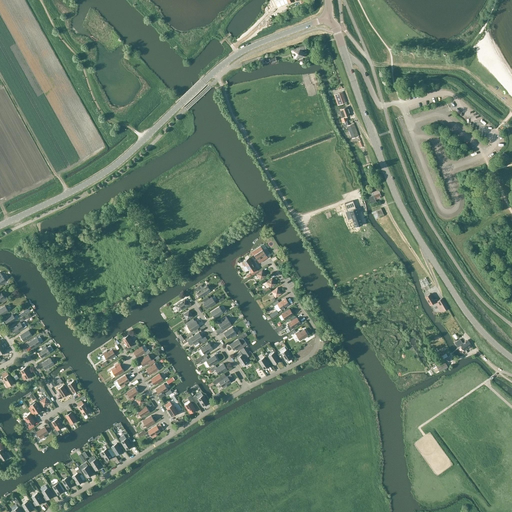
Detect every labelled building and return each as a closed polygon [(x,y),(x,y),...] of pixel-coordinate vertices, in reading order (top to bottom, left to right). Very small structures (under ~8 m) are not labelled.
[(304,45),(292,50),(295,59),(304,56),(302,50),(306,49),(304,45)] [(338,105),(345,102),(341,92),(334,95),(338,105)] [(341,115),(342,114),(343,117),(341,118),(342,122),(346,121),(344,117),(351,115),(348,106),(339,110),(341,115)] [(357,148),(363,146),(354,123),(348,125),(357,148)] [(373,195),(369,196),(372,203),(376,202),(375,200),(381,197),(379,190),(372,192),(373,195)] [(353,200),(345,203),(347,210),(349,210),(353,221),(360,219),(356,207),(355,208),(353,200)] [(258,260),(266,255),(262,249),(254,254),(258,260)] [(251,273),(256,270),(254,266),(249,258),(242,262),(244,266),(246,265),(249,270),(249,269),(251,273)] [(260,280),(266,276),(262,270),(256,274),(260,280)] [(271,275),(262,281),(263,284),(266,282),(270,288),(276,284),(271,275)] [(207,285),(196,292),(200,298),(210,291),(207,285)] [(275,297),(281,293),(277,288),(272,291),(275,297)] [(0,301),(1,300),(3,303),(8,300),(6,297),(5,298),(1,292),(0,292),(0,301)] [(435,300),(434,300),(430,294),(425,297),(430,305),(435,302),(441,312),(448,308),(442,298),(438,301),(437,300),(436,300),(435,300)] [(207,308),(216,303),(212,297),(203,303),(207,308)] [(281,309),(289,304),(285,298),(279,302),(277,300),(272,303),(274,306),(277,304),(281,309)] [(186,299),(181,302),(175,305),(178,311),(184,308),(185,308),(189,305),(186,299)] [(0,316),(0,317),(9,312),(5,306),(0,308),(0,316)] [(215,318),(223,312),(219,307),(211,312),(215,318)] [(285,320),(293,315),(290,309),(281,314),(285,320)] [(187,320),(193,316),(189,310),(183,314),(187,320)] [(8,325),(16,320),(12,314),(4,319),(8,325)] [(222,329),(231,323),(226,316),(222,319),(223,320),(219,323),(222,329)] [(297,317),(287,324),(288,325),(287,326),(289,328),(290,328),(291,330),(301,323),(297,317)] [(191,332),(199,326),(196,320),(187,326),(191,332)] [(15,333),(24,328),(20,322),(12,327),(15,333)] [(233,337),(237,334),(232,327),(224,333),(228,339),(232,336),(233,337)] [(299,331),(295,333),(300,340),(308,335),(304,329),(300,332),(299,331)] [(24,341),(32,336),(28,330),(20,335),(24,341)] [(199,332),(190,338),(195,345),(199,342),(198,341),(200,340),(202,343),(207,340),(205,337),(203,338),(199,332)] [(132,348),(137,345),(136,342),(133,343),(128,335),(122,339),(128,347),(131,346),(132,348)] [(32,349),(41,343),(37,337),(28,343),(32,349)] [(234,350),(242,345),(238,339),(230,344),(234,350)] [(464,354),(466,353),(467,352),(466,350),(472,345),(468,340),(463,343),(460,339),(455,342),(458,347),(461,345),(462,347),(459,348),(462,352),(463,352),(464,354)] [(203,359),(206,357),(208,356),(206,353),(213,349),(209,343),(201,348),(204,354),(201,356),(203,359)] [(42,358),(50,352),(46,345),(42,348),(42,349),(38,352),(42,358)] [(149,349),(145,351),(142,346),(133,351),(137,357),(144,353),(145,355),(150,352),(149,349)] [(115,354),(118,352),(116,348),(112,350),(112,349),(108,352),(107,351),(103,353),(107,360),(116,355),(115,354)] [(280,358),(281,359),(283,357),(286,362),(292,358),(286,349),(278,355),(278,356),(280,358)] [(242,366),(250,361),(247,357),(246,358),(243,354),(242,354),(240,351),(236,354),(238,357),(237,358),(242,366)] [(274,364),(279,361),(274,352),(268,356),(274,364)] [(144,366),(149,363),(150,365),(155,362),(154,359),(152,360),(148,355),(140,360),(144,366)] [(208,359),(206,357),(203,359),(201,360),(203,363),(206,361),(210,366),(218,361),(214,355),(208,359)] [(264,369),(270,366),(264,357),(258,361),(264,369)] [(45,369),(54,364),(50,358),(42,363),(45,369)] [(439,371),(448,367),(445,362),(436,366),(439,371)] [(150,375),(158,369),(155,363),(146,369),(150,375)] [(219,375),(227,369),(223,363),(217,367),(215,365),(210,368),(212,371),(215,369),(219,375)] [(115,366),(111,369),(115,376),(124,371),(120,365),(116,368),(115,366)] [(24,380),(32,375),(26,367),(20,371),(23,375),(22,376),(24,380)] [(9,374),(7,371),(2,374),(4,377),(3,378),(6,382),(5,383),(7,387),(14,383),(9,374)] [(155,385),(163,379),(159,373),(151,379),(155,385)] [(227,376),(219,381),(223,388),(227,386),(226,384),(231,382),(230,381),(234,379),(230,374),(227,376)] [(125,384),(129,381),(125,375),(117,380),(121,387),(125,385),(125,384)] [(68,385),(70,388),(73,393),(79,389),(73,381),(68,385)] [(164,384),(157,388),(156,389),(159,395),(158,395),(160,398),(164,395),(163,393),(168,389),(164,384)] [(63,385),(59,388),(57,389),(63,397),(69,394),(63,385)] [(135,387),(132,388),(126,392),(130,398),(139,393),(135,387)] [(39,398),(40,401),(44,407),(50,403),(46,397),(45,397),(44,395),(39,398)] [(136,399),(139,405),(140,406),(143,404),(142,403),(145,401),(142,395),(136,399)] [(203,395),(197,399),(203,407),(209,403),(203,395)] [(185,405),(184,406),(184,407),(185,408),(186,409),(186,408),(190,413),(196,410),(192,404),(195,402),(190,396),(188,397),(190,401),(185,405)] [(84,416),(91,411),(88,407),(87,408),(84,403),(83,404),(81,401),(77,404),(79,407),(78,407),(84,416)] [(35,402),(34,402),(30,404),(30,405),(30,406),(35,414),(41,410),(36,402),(35,402)] [(172,416),(179,412),(177,408),(175,409),(172,404),(172,405),(170,402),(165,404),(167,408),(172,416)] [(141,417),(150,412),(146,406),(138,411),(141,417)] [(71,424),(77,420),(71,412),(65,416),(71,424)] [(24,417),(29,426),(28,426),(30,429),(34,426),(33,423),(35,422),(30,414),(24,417)] [(151,415),(143,421),(146,427),(155,421),(151,415)] [(57,430),(63,427),(57,418),(51,422),(56,429),(53,430),(56,436),(59,434),(57,430)] [(160,430),(163,428),(160,424),(157,426),(156,425),(148,430),(152,438),(156,435),(156,434),(160,431),(160,430)] [(48,432),(51,430),(48,425),(45,427),(45,426),(36,432),(41,439),(45,436),(44,435),(49,432),(48,432)] [(126,450),(132,446),(127,438),(121,442),(126,450)] [(110,449),(107,443),(105,445),(107,448),(100,453),(102,457),(103,456),(106,461),(112,457),(108,450),(110,449)] [(116,455),(122,451),(117,443),(111,447),(116,455)] [(0,458),(2,461),(9,456),(6,452),(5,453),(2,449),(1,449),(0,447),(0,458)] [(96,471),(101,467),(96,459),(90,462),(96,471)] [(87,478),(93,474),(87,466),(82,469),(87,478)] [(82,473),(79,469),(76,470),(78,473),(72,476),(77,485),(83,481),(80,476),(82,474),(82,473)] [(67,489),(73,485),(67,477),(61,481),(67,489)] [(58,495),(63,491),(58,483),(52,486),(58,495)] [(47,500),(53,496),(48,488),(42,491),(45,496),(43,497),(45,501),(47,500)] [(37,505),(43,501),(37,493),(31,497),(35,502),(33,503),(35,506),(37,505)] [(26,511),(28,511),(33,509),(28,501),(22,505),(26,511)]
